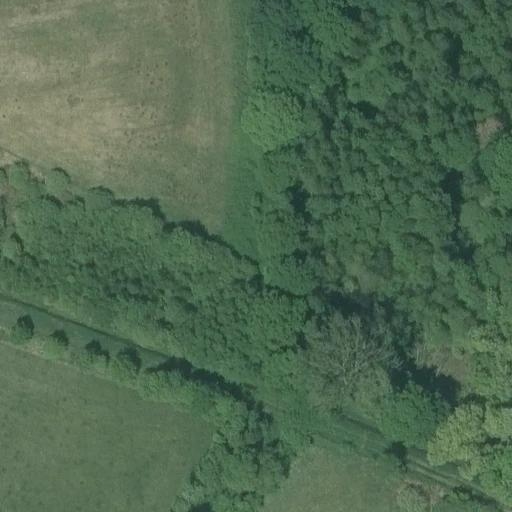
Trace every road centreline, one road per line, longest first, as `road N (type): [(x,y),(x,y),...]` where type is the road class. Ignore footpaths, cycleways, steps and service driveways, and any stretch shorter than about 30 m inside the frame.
road 1 (track): [(234,511),(287,433),(304,391),(302,0)]
road 2 (track): [(305,87),(399,0)]
